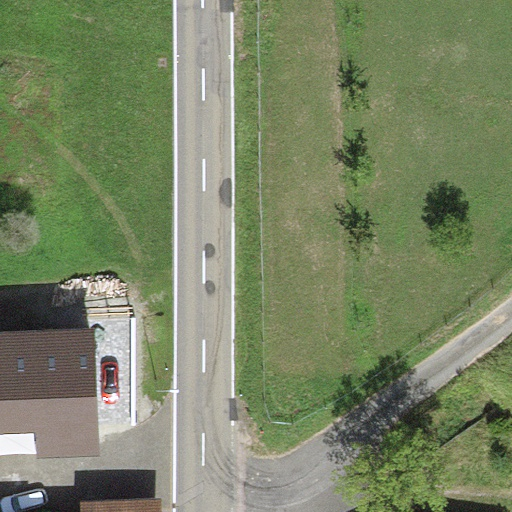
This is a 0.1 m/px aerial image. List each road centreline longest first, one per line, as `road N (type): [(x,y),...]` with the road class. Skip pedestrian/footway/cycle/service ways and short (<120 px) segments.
road 1 (secondary): [(205,0),(204,511)]
road 2 (track): [(204,497),(262,487),(511,312)]
